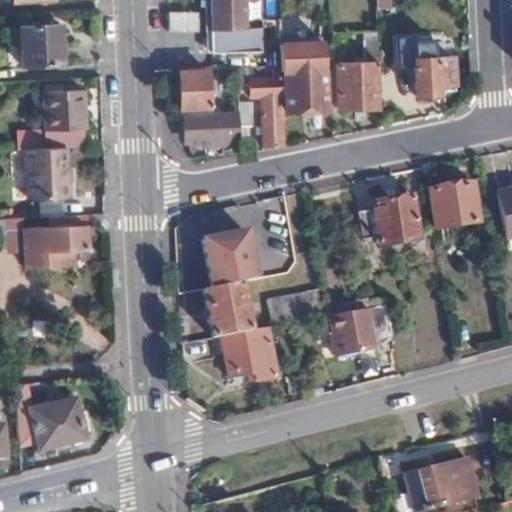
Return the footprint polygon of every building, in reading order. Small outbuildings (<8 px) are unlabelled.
[(278,26),(278,19),(277,0),(204,0),(205,34),(212,34),(212,49),(212,53),(263,52),(263,27),(278,26)] [(376,0),(377,9),(391,9),(390,0),(376,0)] [(278,26),(279,54),(298,53),(298,19),(278,19),(278,26)] [(60,64),(57,24),(19,26),(20,65),(60,64)] [(431,57),(431,50),(399,51),(399,79),(414,78),(415,94),(437,93),(437,89),(451,89),(451,57),(431,57)] [(324,109),(324,68),(310,68),(310,58),(299,57),(299,64),(294,64),(294,70),(284,70),(286,110),(324,109)] [(336,107),(378,105),(378,59),(335,62),(336,107)] [(259,97),(260,150),(284,145),(280,63),(271,63),(271,75),(248,76),(248,97),(259,97)] [(208,107),(207,71),(179,72),(180,107),(208,107)] [(69,148),(83,148),(82,91),(43,92),(44,130),(13,130),(12,149),(29,149),(69,148)] [(183,139),(193,145),(202,144),(202,149),(240,146),(240,137),(239,115),(239,114),(183,117),(183,139)] [(239,115),(240,137),(255,136),(254,114),(239,115)] [(69,172),(69,148),(29,149),(30,205),(71,202),(69,188),(72,187),(71,173),(69,172)] [(478,220),(473,181),(429,189),(434,227),(478,220)] [(511,234),(511,190),(496,193),(503,236),(511,234)] [(417,240),(411,194),(372,200),(373,206),(357,208),(360,236),(377,234),(379,246),(417,240)] [(85,228),(85,213),(44,215),(44,229),(85,228)] [(86,228),(85,228),(44,229),(20,230),(20,268),(67,267),(67,251),(82,251),(82,236),(86,236),(86,228)] [(248,331),(241,283),(203,291),(210,338),(220,336),(248,331)] [(322,316),(317,289),(264,299),(269,327),(277,325),(322,316)] [(373,337),(392,334),(387,304),(368,308),(373,337)] [(353,341),(349,322),(315,327),(318,345),(353,341)] [(268,327),(248,331),(220,336),(228,376),(250,373),(251,381),(276,376),(268,327)] [(83,436),(73,394),(28,405),(38,448),(83,436)] [(475,496),(467,459),(404,474),(412,510),(475,496)] [(321,473),(302,477),(305,497),(324,494),(321,473)] [(213,494),(211,484),(195,486),(196,497),(213,494)]
